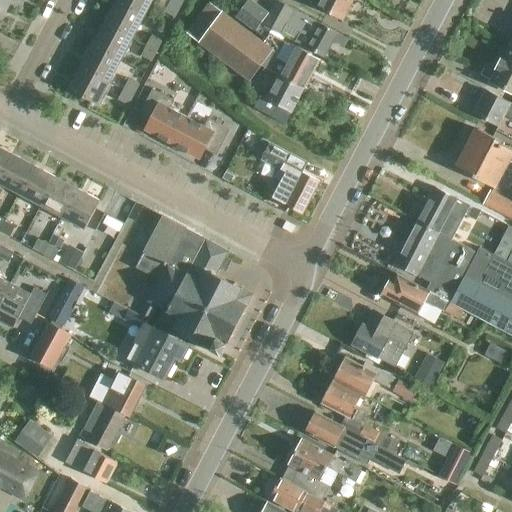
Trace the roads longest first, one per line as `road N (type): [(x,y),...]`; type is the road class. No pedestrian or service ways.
road 1 (residential): [(309,269),(5,116)]
road 2 (residential): [(309,269),(451,0)]
road 3 (residential): [(186,511),(309,269)]
road 4 (residential): [(5,116),(66,0)]
